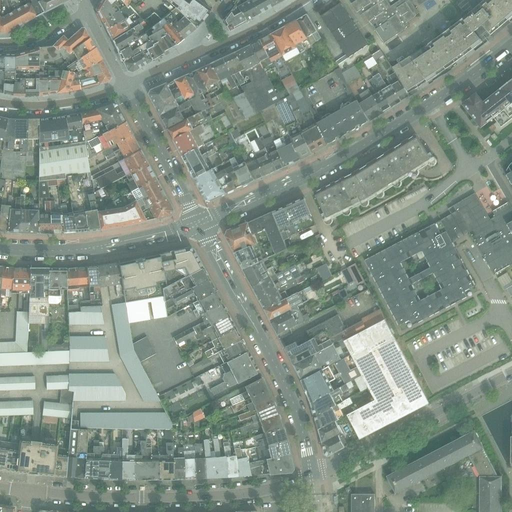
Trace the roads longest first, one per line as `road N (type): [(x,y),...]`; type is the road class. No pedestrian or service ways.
road 1 (tertiary): [(198,221),(352,152),(511,46)]
road 2 (tertiary): [(311,475),(207,497),(25,492)]
road 3 (secondary): [(311,475),(286,387),(198,221)]
road 4 (unclassified): [(311,475),(511,372)]
road 5 (secondary): [(0,249),(119,244),(198,221)]
road 6 (residential): [(198,221),(124,87)]
road 7 (residential): [(179,62),(305,0)]
road 8 (residential): [(0,103),(33,106),(124,87)]
